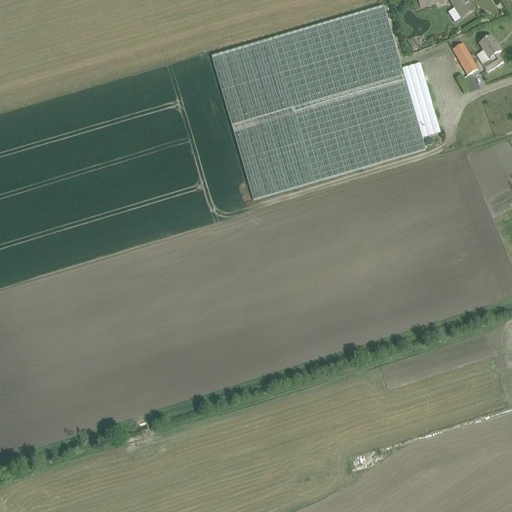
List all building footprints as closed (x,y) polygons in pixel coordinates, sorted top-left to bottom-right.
[(442,0),(418,0),(421,9),(443,3),(442,0)] [(454,25),(462,19),(475,11),(467,0),(449,0),(455,9),(447,14),(454,25)] [(384,7),(214,57),(255,200),(425,150),(422,139),(441,134),(421,64),(402,70),(384,7)] [(492,37),(480,45),(489,60),(491,59),(492,60),(483,66),(489,74),(497,68),(504,64),(498,54),(501,52),(492,37)] [(427,61),(452,50),(448,41),(423,51),(427,61)] [(415,43),(410,46),(413,51),(418,48),(415,43)] [(463,45),(453,51),(459,63),(454,66),(462,80),(478,71),(463,45)]
